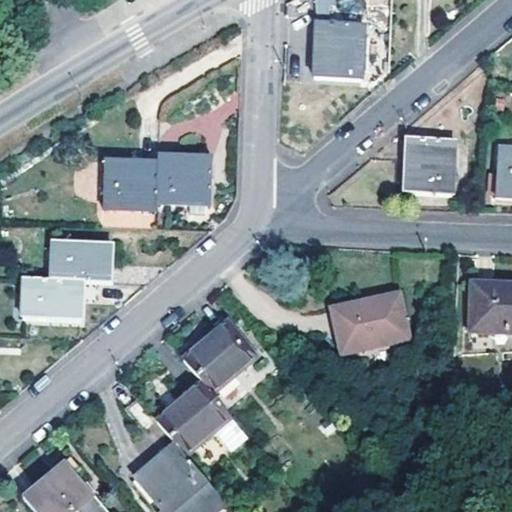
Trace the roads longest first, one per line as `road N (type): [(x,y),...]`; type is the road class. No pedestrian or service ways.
road 1 (residential): [(511,7),(254,226)]
road 2 (residential): [(254,226),(0,440)]
road 3 (residential): [(511,234),(254,226)]
road 4 (secondary): [(0,124),(204,0)]
road 5 (residential): [(267,0),(254,226)]
